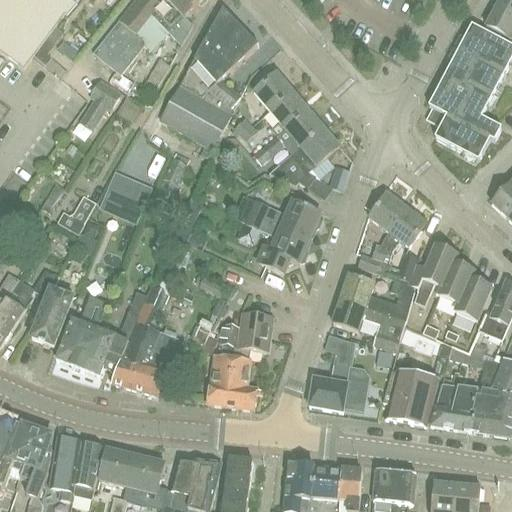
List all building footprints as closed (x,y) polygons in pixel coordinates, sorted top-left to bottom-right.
[(70,12),(56,0),(0,0),(0,53),(25,72),(70,12)] [(151,18),(158,22),(182,48),(193,29),(186,21),(208,0),(207,0),(153,0),(151,1),(149,0),(138,0),(94,57),(116,74),(108,85),(103,92),(123,105),(117,116),(135,126),(145,109),(128,99),(129,97),(129,96),(136,86),(122,77),(148,44),(137,37),(151,18)] [(511,0),(502,0),(497,9),(511,17),(511,0)] [(511,17),(497,9),(487,29),(511,42),(511,17)] [(188,77),(232,112),(242,100),(221,84),(259,49),(224,11),(188,77)] [(430,109),(435,112),(431,120),(443,127),(436,140),(479,163),(491,142),(495,144),(502,131),(482,120),(511,63),(511,48),(473,28),(430,109)] [(270,114),(293,95),(277,76),(255,95),(270,114)] [(228,117),(232,112),(188,77),(162,124),(212,153),(232,119),(228,117)] [(277,139),(309,113),(293,95),(270,114),(280,125),(271,132),(277,139)] [(301,152),(325,132),(309,113),(277,139),(257,156),(253,159),(261,169),(276,157),(294,142),(301,151),(301,152)] [(241,138),(253,129),(246,121),(234,132),(237,134),(241,138)] [(258,134),(253,129),(241,138),(248,145),(258,134)] [(310,176),(340,150),(325,132),(301,152),(301,151),(279,169),(285,176),(309,192),(317,180),(310,176)] [(509,222),(511,218),(511,185),(492,207),(509,222)] [(321,217),(313,213),(316,204),(292,195),(289,203),(293,205),(288,218),(269,210),(263,222),(310,242),(321,217)] [(389,236),(407,212),(387,197),(370,221),(389,236)] [(78,237),(84,227),(96,206),(84,199),(72,219),(64,215),(58,225),(78,237)] [(427,226),(407,212),(389,236),(384,243),(382,249),(381,250),(385,251),(381,265),(390,268),(393,256),(400,244),(409,250),(427,226)] [(299,267),(310,242),(263,222),(258,233),(278,242),(273,253),(265,250),(258,267),(284,278),(290,263),(299,267)] [(377,277),(381,265),(385,251),(381,250),(382,249),(376,248),(372,261),(362,257),(358,271),(377,277)] [(455,266),(458,259),(438,250),(428,273),(418,269),(412,287),(416,294),(416,292),(420,293),(419,296),(420,297),(415,307),(426,312),(436,289),(442,292),(443,291),(454,266),(455,266)] [(412,287),(418,269),(421,262),(407,257),(399,281),(396,280),(395,283),(412,287)] [(471,282),(474,275),(456,267),(459,259),(458,259),(455,266),(454,266),(443,291),(442,292),(443,293),(440,300),(459,309),(459,307),(460,308),(471,282)] [(47,307),(58,279),(46,274),(33,292),(33,293),(34,294),(39,297),(37,301),(47,307)] [(475,276),(474,275),(471,282),(460,308),(459,307),(459,309),(456,317),(477,326),(492,293),(472,284),(475,276)] [(0,314),(5,307),(19,283),(10,277),(0,292),(0,314)] [(73,300),(54,293),(59,280),(58,279),(47,307),(48,308),(47,312),(43,311),(31,344),(53,352),(73,300)] [(397,306),(371,297),(374,287),(350,279),(342,303),(355,308),(407,325),(416,296),(416,294),(412,287),(395,283),(392,292),(401,295),(397,306)] [(179,343),(154,333),(162,314),(161,314),(169,298),(191,309),(195,301),(191,299),(192,296),(184,293),(186,288),(179,285),(178,287),(163,281),(159,289),(153,286),(117,376),(112,387),(159,400),(179,343)] [(117,376),(153,286),(143,282),(138,295),(130,314),(129,314),(117,340),(97,332),(81,375),(84,376),(84,375),(100,381),(104,371),(117,376)] [(0,353),(26,314),(26,315),(34,302),(31,300),(34,294),(33,293),(33,292),(19,283),(5,307),(0,314),(0,353)] [(511,288),(507,283),(491,320),(486,318),(479,334),(469,356),(482,361),(487,349),(479,346),(485,337),(503,344),(511,322),(511,288)] [(397,356),(407,325),(355,308),(342,303),(334,327),(358,335),(363,322),(380,328),(374,349),(397,356)] [(242,316),(238,351),(236,351),(240,331),(239,331),(233,362),(227,410),(256,414),(259,392),(249,391),(252,364),(249,363),(251,353),(269,356),(273,320),(242,316)] [(81,375),(97,332),(72,323),(57,363),(72,370),(72,372),(81,375)] [(440,333),(427,328),(423,337),(436,342),(440,333)] [(233,362),(239,331),(227,329),(223,348),(221,359),(216,358),(210,408),(227,410),(233,362)] [(460,338),(449,333),(445,341),(456,346),(460,338)] [(315,383),(310,410),(343,415),(344,411),(364,415),(370,381),(365,374),(351,372),(355,347),(329,338),(324,353),(337,358),(335,369),(332,386),(315,383)] [(465,366),(469,356),(453,350),(450,362),(465,366)] [(484,371),(485,363),(482,361),(469,356),(465,366),(484,371)] [(511,364),(505,361),(497,358),(497,359),(488,356),(485,363),(484,371),(479,393),(473,416),(476,416),(472,435),(511,441),(511,440),(511,364)] [(426,430),(439,381),(397,374),(392,373),(384,406),(389,407),(385,423),(426,430)] [(452,432),(461,390),(444,387),(437,408),(431,429),(452,432)] [(473,416),(479,393),(461,390),(452,432),(472,435),(476,416),(473,416)] [(0,466),(16,428),(2,421),(1,424),(0,423),(0,466)] [(0,489),(4,491),(10,476),(21,481),(22,479),(37,435),(23,430),(16,428),(0,466),(0,489)] [(42,511),(43,508),(38,503),(39,500),(48,474),(53,450),(50,448),(54,440),(37,435),(22,479),(33,483),(28,496),(30,504),(28,511),(42,511)] [(73,500),(82,445),(59,439),(50,490),(69,493),(67,501),(73,502),(73,500)] [(103,450),(82,445),(73,500),(92,503),(95,493),(92,492),(103,450)] [(128,489),(136,457),(107,451),(100,482),(128,489)] [(166,464),(136,457),(128,489),(158,496),(166,464)] [(229,460),(223,511),(247,511),(254,462),(229,460)] [(187,511),(200,463),(179,461),(168,507),(179,510),(178,511),(187,511)] [(212,503),(222,465),(200,463),(187,511),(197,511),(200,500),(212,503)] [(310,511),(311,502),(315,468),(289,466),(284,511),(310,511)] [(340,502),(343,470),(315,468),(311,502),(313,502),(313,500),(340,502)] [(363,472),(343,470),(340,502),(349,503),(347,511),(358,511),(359,504),(360,504),(363,472)] [(414,507),(417,479),(417,477),(377,473),(374,503),(414,507)] [(456,511),(459,486),(435,484),(432,511),(456,511)] [(479,511),(482,488),(459,486),(456,511),(479,511)] [(122,511),(125,503),(114,501),(111,511),(122,511)]
